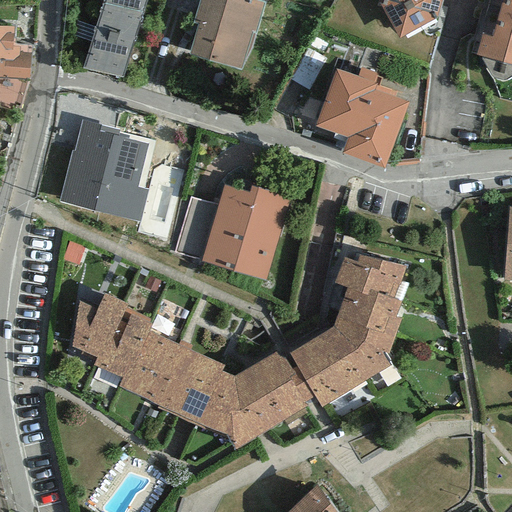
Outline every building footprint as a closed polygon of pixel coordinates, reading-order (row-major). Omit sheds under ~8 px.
[(144,0),(103,0),(87,69),(126,79),(144,0)] [(229,0),(198,0),(189,30),(197,32),(186,64),(238,81),(261,11),(229,0)] [(378,0),(377,4),(399,38),(434,20),(440,0),(378,0)] [(511,0),(487,0),(471,64),(511,73),(511,0)] [(16,26),(0,25),(0,74),(28,77),(29,50),(14,49),(16,26)] [(307,47),(288,79),(307,91),(326,59),(307,47)] [(412,97),(339,70),(315,127),(348,138),(342,153),(361,159),(384,167),(412,97)] [(152,145),(79,127),(60,205),(133,222),(152,145)] [(219,192),(197,271),(267,292),(292,204),(250,192),(248,200),(219,192)] [(511,216),(508,217),(502,291),(511,292),(511,216)] [(407,279),(346,264),(328,337),(285,356),(231,386),(98,318),(70,372),(240,460),(320,414),(383,378),(407,279)] [(333,511),(316,486),(287,511),(333,511)]
